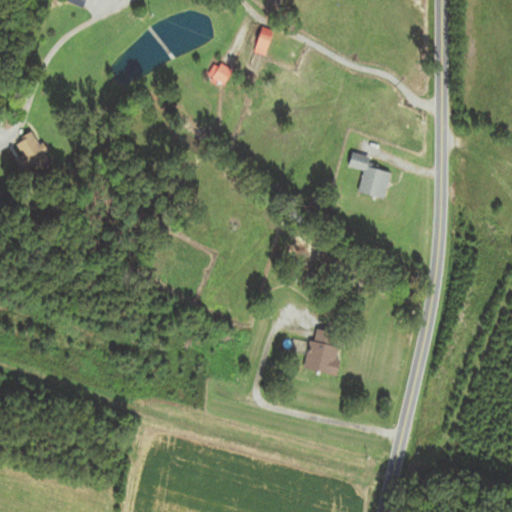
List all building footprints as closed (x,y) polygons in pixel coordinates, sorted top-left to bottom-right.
[(233,70),(216,61),(207,76),(224,85),(233,70)] [(35,175),(54,163),(34,131),(14,143),(35,175)] [(359,194),(385,199),(391,171),(369,166),(371,157),(353,153),(350,167),(364,170),(359,194)] [(155,370),(0,326),(0,298),(168,345),(165,355),(160,353),(155,370)] [(305,370),(335,376),(343,335),(313,329),(305,370)]
